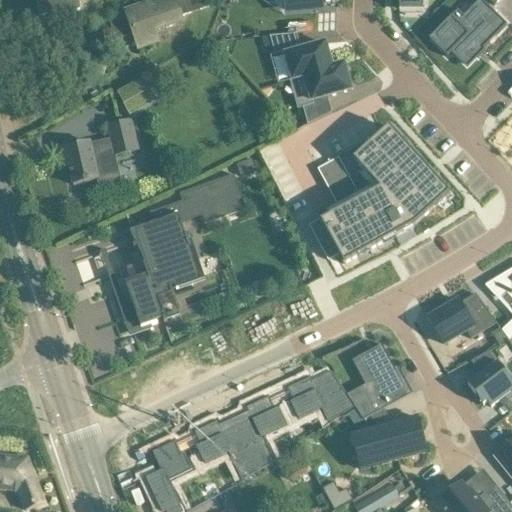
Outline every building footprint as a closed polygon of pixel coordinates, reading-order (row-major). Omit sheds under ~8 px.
[(37,0),(40,16),(81,10),(79,0),(37,0)] [(182,16),(215,5),(213,0),(164,0),(145,7),(145,5),(126,12),(128,17),(111,23),(117,40),(133,35),(139,50),(159,42),(155,30),(183,21),(182,16)] [(284,0),(285,11),(323,7),(321,0),(284,0)] [(399,0),(399,12),(423,12),(423,0),(399,0)] [(435,38),(432,41),(447,56),(446,57),(447,59),(451,54),(452,56),(454,54),(467,67),(476,57),(478,59),(486,51),(484,50),(507,26),(480,0),(464,17),(458,11),(452,18),(451,18),(451,19),(452,20),(435,38)] [(297,35),(270,38),(275,56),(285,53),(293,82),(305,78),(305,77),(332,69),(325,45),(302,51),(297,35)] [(313,106),(303,109),(308,126),(332,114),(328,98),(351,92),(344,66),(332,69),(305,77),(305,78),(313,106)] [(142,83),(117,98),(122,107),(127,116),(155,100),(150,91),(165,83),(158,70),(140,80),(142,83)] [(139,152),(131,122),(108,128),(111,140),(90,145),(90,144),(62,150),(65,166),(69,165),(74,186),(97,181),(99,190),(122,184),(115,157),(139,152)] [(322,223),(321,223),(324,228),(327,235),(331,242),(335,249),(339,256),(344,266),(359,257),(356,252),(366,246),(369,252),(384,243),(381,238),(392,233),(395,238),(414,227),(434,209),(434,210),(450,196),(438,183),(433,187),(426,178),(430,174),(419,161),(414,165),(406,157),(411,153),(399,140),(395,144),(387,136),(392,131),(390,129),(354,162),(381,191),(322,223)] [(339,159),(328,165),(332,172),(343,166),(339,159)] [(252,161),(236,166),(240,177),(255,172),(252,161)] [(328,165),(318,171),(322,178),(332,172),(328,165)] [(343,166),(332,172),(336,179),(347,173),(343,166)] [(332,172),(322,178),(326,185),(336,179),(332,172)] [(347,173),(336,179),(340,186),(350,180),(347,173)] [(141,255),(144,265),(143,265),(147,275),(137,279),(137,278),(129,281),(138,307),(141,314),(146,328),(150,326),(151,331),(153,330),(152,326),(157,324),(157,323),(163,321),(164,324),(168,323),(166,319),(178,315),(171,296),(174,295),(172,289),(200,279),(190,249),(192,249),(189,240),(190,239),(189,236),(185,237),(182,228),(186,227),(185,224),(202,218),(204,217),(202,214),(239,201),(231,179),(235,178),(234,176),(180,195),(183,203),(150,214),(155,228),(134,235),(133,232),(132,232),(137,246),(133,247),(134,250),(138,249),(140,255),(141,255)] [(336,179),(326,185),(329,192),(340,186),(336,179)] [(350,180),(340,186),(344,193),(354,187),(350,180)] [(340,186),(329,192),(333,199),(344,193),(340,186)] [(354,187),(344,193),(348,200),(358,194),(354,187)] [(344,193),(333,199),(337,206),(348,200),(344,193)] [(320,221),(309,227),(313,234),(324,228),(321,223),(322,223),(320,221)] [(451,247),(476,236),(471,225),(446,236),(451,247)] [(324,228),(313,234),(317,241),(327,235),(324,228)] [(327,235),(317,241),(321,248),(331,242),(327,235)] [(331,242),(321,248),(324,255),(335,249),(331,242)] [(440,243),(415,255),(420,265),(445,253),(440,243)] [(335,249),(324,255),(328,262),(339,256),(335,249)] [(511,271),(488,286),(495,297),(507,290),(511,295),(511,311),(510,313),(511,316),(511,322),(502,332),(510,342),(511,339),(511,271)] [(471,343),(498,327),(476,298),(460,307),(458,304),(429,321),(445,348),(467,335),(471,343)] [(501,330),(492,336),(500,347),(509,342),(501,330)] [(348,396),(347,396),(354,408),(363,422),(413,395),(413,394),(405,398),(397,383),(401,381),(396,372),(382,346),(357,359),(358,361),(362,358),(374,381),(365,386),(359,390),(361,395),(351,400),(348,396)] [(481,376),(468,386),(484,407),(488,404),(491,409),(511,393),(511,383),(497,364),(489,353),(471,363),(481,376)] [(309,380),(288,390),(294,403),(291,404),(299,421),(322,410),(328,423),(354,408),(347,396),(337,381),(316,391),(312,383),(310,378),(308,379),(309,380)] [(252,421),(237,428),(259,472),(275,463),(264,438),(287,427),(279,410),(275,411),(269,399),(248,409),(247,407),(246,408),(249,413),(252,421)] [(395,425),(364,434),(373,469),(427,454),(423,441),(425,440),(423,433),(422,434),(418,419),(401,423),(401,422),(395,424),(395,425)] [(216,424),(195,434),(201,447),(197,449),(205,466),(229,454),(242,482),(259,472),(237,428),(223,435),(219,428),(217,422),(215,423),(216,424)] [(303,427),(296,430),(302,441),(309,438),(303,427)] [(296,430),(288,434),(294,445),(302,441),(296,430)] [(162,472),(146,480),(161,511),(183,511),(169,482),(193,471),(185,454),(181,456),(175,444),(154,454),(153,452),(152,453),(162,472)] [(511,445),(496,458),(511,478),(511,445)] [(0,492),(20,495),(26,511),(30,511),(46,507),(30,461),(0,458),(0,492)] [(294,468),(301,478),(310,472),(303,461),(294,468)] [(215,483),(207,487),(213,498),(220,495),(215,483)] [(334,484),(324,490),(335,511),(353,502),(347,491),(339,495),(334,484)] [(353,511),(379,511),(400,499),(391,485),(352,510),(353,511)] [(462,486),(437,507),(441,511),(511,511),(511,506),(511,505),(497,488),(480,502),(472,492),(469,495),(463,488),(462,486)] [(207,487),(200,490),(205,502),(213,498),(207,487)]
